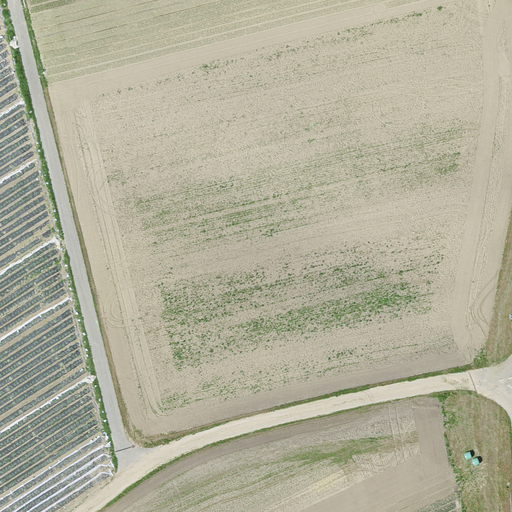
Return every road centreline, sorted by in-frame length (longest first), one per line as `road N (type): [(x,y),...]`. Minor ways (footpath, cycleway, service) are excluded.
road 1 (track): [(129,478),(11,0)]
road 2 (track): [(511,379),(468,380),(236,428),(179,447),(82,511)]
